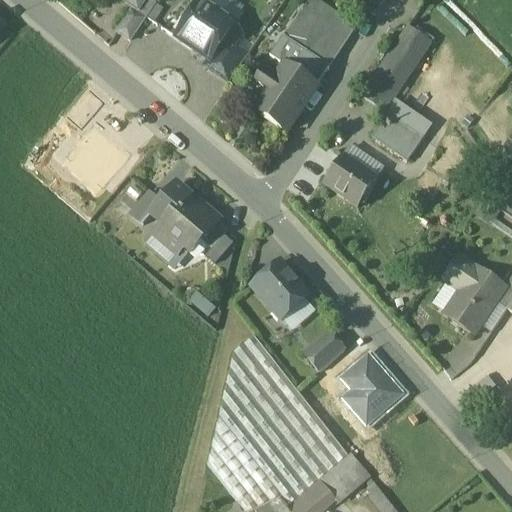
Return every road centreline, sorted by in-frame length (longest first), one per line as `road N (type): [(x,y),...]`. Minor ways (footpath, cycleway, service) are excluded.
road 1 (tertiary): [(261,207),(511,482)]
road 2 (tertiary): [(24,0),(261,207)]
road 3 (track): [(184,511),(261,207)]
road 4 (residential): [(409,0),(261,207)]
